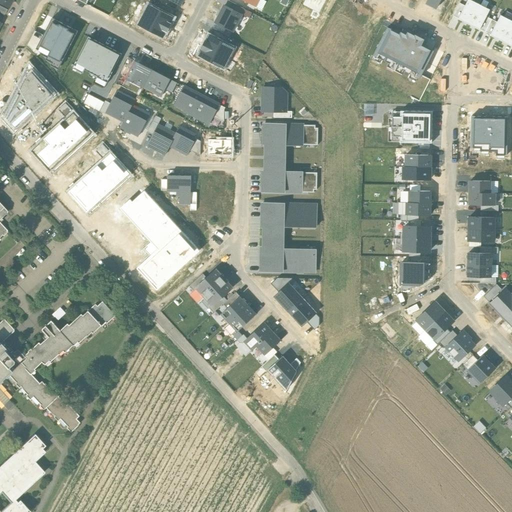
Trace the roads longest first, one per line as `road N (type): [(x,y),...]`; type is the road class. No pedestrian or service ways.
road 1 (unclassified): [(0,142),(307,485)]
road 2 (residential): [(243,166),(242,232),(221,251),(305,344)]
road 3 (residential): [(448,282),(452,92)]
road 4 (residential): [(174,57),(244,96),(243,166)]
road 5 (residential): [(57,0),(174,57)]
